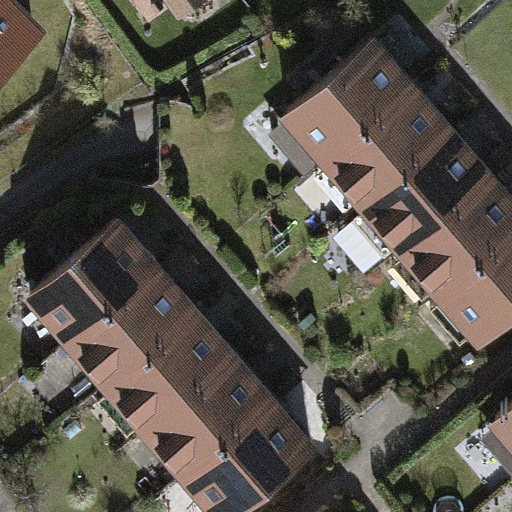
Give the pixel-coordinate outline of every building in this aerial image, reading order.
[(6,0),(0,0),(0,61),(34,28),(6,0)] [(372,35),(287,108),(326,153),(411,81),(372,35)] [(411,81),(326,153),(365,199),(450,126),(411,81)] [(450,126),(365,199),(369,203),(339,229),(370,265),(400,239),(404,244),(489,171),(450,126)] [(511,198),(489,171),(404,244),(443,289),(511,229),(511,198)] [(116,216),(31,289),(70,334),(155,261),(116,216)] [(511,229),(443,289),(481,334),(511,308),(511,229)] [(155,261),(70,334),(109,379),(194,306),(155,261)] [(194,306),(109,379),(147,424),(233,351),(194,306)] [(233,351),(147,424),(186,469),(271,396),(233,351)] [(271,396),(186,469),(222,511),(227,511),(310,441),(271,396)] [(511,400),(495,415),(511,433),(511,400)]
